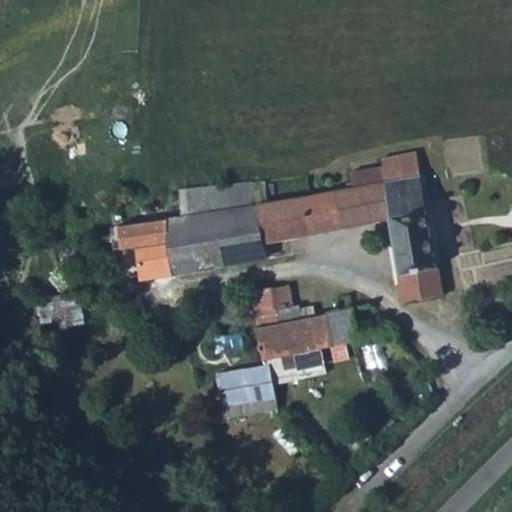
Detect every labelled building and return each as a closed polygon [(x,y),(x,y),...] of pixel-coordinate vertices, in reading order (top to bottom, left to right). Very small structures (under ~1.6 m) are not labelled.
[(64,136),(67,152),(105,144),(101,128),(64,136)] [(264,178),(251,180),(263,242),(386,217),(402,298),(439,291),(421,176),(416,151),(380,156),(380,165),(348,171),(350,185),(269,200),(264,178)] [(20,197),(34,196),(33,173),(19,174),(20,197)] [(179,189),(182,215),(189,215),(213,212),(219,264),(266,257),(263,242),(251,180),(179,189)] [(189,215),(197,268),(219,264),(213,212),(189,215)] [(182,215),(165,218),(172,272),(197,268),(189,215),(182,215)] [(126,223),(125,245),(137,244),(142,276),(172,272),(165,218),(126,223)] [(286,284),(250,290),(263,355),(267,355),(302,349),(317,346),(330,343),(325,310),(314,312),(299,315),(295,302),(289,302),(286,284)] [(335,295),(335,299),(337,308),(350,306),(347,293),(335,295)] [(89,330),(88,298),(42,299),(42,332),(89,330)] [(391,331),(373,301),(350,306),(356,338),(391,331)] [(337,308),(325,310),(330,343),(356,338),(350,306),(337,308)] [(317,346),(302,349),(307,375),(323,372),(317,346)] [(302,349),(267,355),(268,363),(272,381),(307,375),(302,349)] [(215,372),(221,403),(274,395),(272,381),(268,363),(215,372)]
